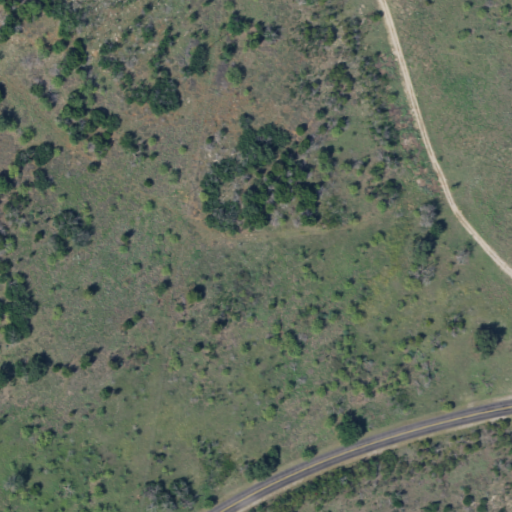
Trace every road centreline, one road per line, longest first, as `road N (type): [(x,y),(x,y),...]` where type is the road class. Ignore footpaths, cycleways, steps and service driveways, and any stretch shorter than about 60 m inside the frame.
road 1 (tertiary): [(217,511),(353,448),(511,406)]
road 2 (residential): [(511,269),(481,241),(441,174),(378,0)]
